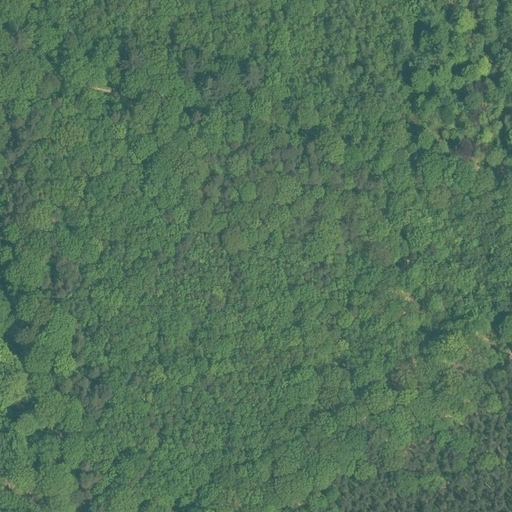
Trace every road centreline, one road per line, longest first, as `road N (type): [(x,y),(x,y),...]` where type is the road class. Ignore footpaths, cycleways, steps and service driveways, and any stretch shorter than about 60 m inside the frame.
road 1 (track): [(0,72),(511,180)]
road 2 (track): [(0,266),(45,511)]
